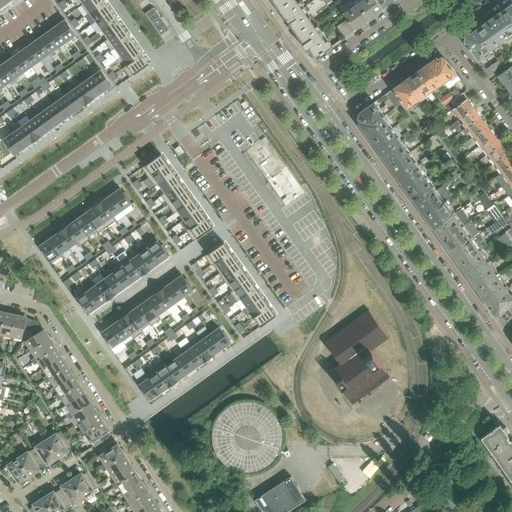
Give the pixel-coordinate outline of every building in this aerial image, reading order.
[(104,0),(87,0),(83,3),(90,12),(105,1),(104,0)] [(290,0),(271,0),(278,9),(290,0)] [(312,23),(301,9),(295,0),(290,0),(278,9),(296,34),(312,23)] [(349,34),(384,10),(382,8),(376,0),(350,0),(351,1),(342,7),(341,5),(340,6),(340,8),(342,13),(347,19),(341,23),(349,34)] [(90,12),(88,14),(94,23),(96,21),(112,10),(105,1),(90,12)] [(511,33),(511,4),(488,21),(502,40),(511,33)] [(165,23),(154,8),(145,14),(156,29),(165,23)] [(112,10),(96,21),(102,30),(118,19),(112,10)] [(65,19),(55,26),(67,42),(76,35),(65,19)] [(118,19),(102,30),(108,38),(124,27),(118,19)] [(502,40),(488,21),(467,36),(466,37),(467,37),(465,38),(465,41),(466,43),(479,61),(485,56),(483,54),(487,51),(494,61),(499,57),(495,53),(497,51),(493,47),(502,40)] [(165,23),(156,29),(161,36),(170,29),(165,23)] [(326,43),(319,33),(312,23),(296,34),(303,44),(302,45),(305,49),(308,48),(314,57),(321,54),(332,46),(328,41),(326,43)] [(349,34),(341,23),(337,26),(344,37),(349,34)] [(55,26),(47,32),(58,48),(67,42),(55,26)] [(108,38),(104,41),(111,50),(115,47),(131,36),(124,27),(108,38)] [(47,32),(38,38),(49,54),(58,48),(47,32)] [(131,36),(115,47),(121,56),(137,45),(131,36)] [(38,38),(29,44),(41,60),(49,54),(38,38)] [(29,44),(20,51),(32,67),(41,60),(29,44)] [(137,45),(121,56),(127,65),(143,54),(137,45)] [(20,51),(11,57),(23,73),(32,67),(20,51)] [(127,65),(123,68),(130,77),(149,63),(143,54),(127,65)] [(11,57),(3,63),(14,79),(23,73),(11,57)] [(457,74),(445,59),(441,57),(437,60),(436,58),(417,71),(431,91),(451,77),(452,78),(457,74)] [(495,71),(501,66),(497,61),(486,69),(488,72),(491,73),(495,71)] [(3,63),(0,65),(0,78),(5,86),(14,79),(3,63)] [(498,75),(508,69),(505,64),(502,66),(501,66),(495,71),(498,75)] [(504,84),(511,77),(511,65),(508,69),(498,75),(498,76),(500,79),(503,83),(504,84)] [(101,70),(91,76),(103,92),(112,85),(101,70)] [(431,91),(417,71),(393,89),(407,108),(431,91)] [(91,76),(83,82),(94,98),(103,92),(91,76)] [(83,82),(74,89),(85,104),(94,98),(83,82)] [(74,89),(65,95),(77,110),(85,104),(74,89)] [(400,104),(391,90),(385,95),(395,108),(400,104)] [(457,106),(467,99),(463,93),(454,100),(457,106)] [(65,95),(56,101),(68,117),(77,110),(65,95)] [(460,118),(474,108),(473,107),(474,107),(471,103),(470,103),(467,99),(457,106),(453,109),(460,118)] [(56,101),(48,108),(59,123),(68,117),(56,101)] [(448,111),(454,106),(451,101),(444,106),(448,111)] [(382,117),(377,110),(378,108),(374,102),(362,111),(362,112),(359,114),(358,118),(361,122),(358,123),(359,125),(372,144),(391,130),(386,122),(387,121),(384,116),(382,117)] [(48,108),(39,114),(50,129),(59,123),(48,108)] [(467,127),(480,117),(480,116),(478,112),(477,112),(474,108),(460,118),(467,127)] [(440,118),(437,113),(431,117),(434,122),(440,118)] [(39,114),(30,120),(41,136),(50,129),(39,114)] [(474,136),(487,126),(487,125),(484,121),(480,117),(467,127),(463,131),(466,135),(470,132),(474,136)] [(30,120),(21,127),(32,142),(41,136),(30,120)] [(446,129),(441,122),(438,124),(443,131),(446,129)] [(481,146),(494,135),(494,134),(491,130),(487,126),(474,136),(481,146)] [(21,127),(13,133),(24,148),(32,142),(21,127)] [(405,145),(401,141),(398,136),(397,137),(391,130),(372,144),(390,168),(408,154),(403,146),(405,145)] [(13,133),(4,139),(15,155),(24,148),(13,133)] [(430,144),(438,138),(435,135),(427,140),(430,144)] [(487,154),(501,144),(500,143),(501,143),(498,139),(498,140),(494,135),(481,146),(487,154)] [(458,145),(454,138),(450,141),(455,148),(458,145)] [(466,148),(473,142),(470,139),(463,144),(466,148)] [(494,164),(508,153),(507,152),(508,152),(505,148),(504,149),(501,144),(487,154),(494,164)] [(175,149),(179,155),(184,152),(179,146),(178,146),(175,149)] [(501,172),(511,164),(511,157),(511,158),(508,153),(494,164),(501,172)] [(422,169),(419,165),(415,160),(414,161),(408,154),(390,168),(407,192),(426,178),(421,171),(422,169)] [(161,155),(141,169),(148,178),(168,164),(161,155)] [(168,164),(148,178),(155,187),(158,184),(174,173),(168,164)] [(508,181),(511,178),(511,164),(501,172),(508,181)] [(469,172),(462,178),(467,185),(474,179),(469,172)] [(174,173),(158,184),(164,193),(180,181),(174,173)] [(439,194),(436,189),(433,185),(432,186),(426,178),(407,192),(425,217),(444,203),(438,195),(439,194)] [(164,193),(161,195),(167,204),(186,190),(180,181),(164,193)] [(495,191),(489,183),(483,187),(489,195),(495,191)] [(120,188),(111,194),(122,210),(131,204),(127,198),(129,197),(125,192),(123,193),(120,188)] [(186,190),(167,204),(174,213),(177,211),(193,199),(186,190)] [(475,190),(467,195),(471,201),(478,195),(475,190)] [(480,196),(478,197),(486,208),(492,204),(484,193),(480,196)] [(111,194),(102,201),(113,216),(122,210),(111,194)] [(193,199),(177,211),(184,220),(200,209),(193,199)] [(102,201),(93,207),(107,227),(116,220),(113,216),(102,201)] [(468,222),(463,215),(466,212),(463,207),(462,208),(457,212),(454,214),(445,202),(444,203),(425,217),(442,241),(463,226),(468,222)] [(93,207),(84,213),(95,229),(97,231),(98,233),(107,227),(93,207)] [(184,220),(180,223),(187,232),(206,218),(200,209),(184,220)] [(501,216),(498,212),(493,215),(496,220),(501,216)] [(84,213),(75,220),(87,235),(88,237),(97,231),(95,229),(84,213)] [(503,217),(494,223),(498,229),(503,226),(503,227),(508,224),(503,217)] [(206,218),(187,232),(193,241),(197,238),(213,227),(206,218)] [(75,220),(67,226),(78,242),(81,246),(89,239),(88,237),(87,235),(75,220)] [(494,223),(487,228),(492,234),(498,229),(494,223)] [(67,226),(58,232),(69,248),(78,242),(67,226)] [(480,250),(471,238),(463,226),(442,241),(459,265),(480,250)] [(58,232),(49,238),(60,254),(69,248),(58,232)] [(155,237),(145,243),(159,263),(169,256),(165,251),(166,250),(163,245),(161,246),(157,241),(155,237)] [(49,238),(40,245),(44,250),(42,251),(46,257),(47,256),(52,263),(62,256),(60,254),(49,238)] [(208,253),(204,256),(211,265),(213,264),(215,263),(230,251),(224,242),(208,253)] [(145,243),(137,250),(151,269),(159,263),(145,243)] [(137,250),(128,256),(142,275),(151,269),(137,250)] [(497,275),(489,263),(480,250),(459,265),(477,290),(497,275)] [(215,263),(213,264),(219,273),(237,261),(230,251),(215,263)] [(128,256),(119,262),(133,282),(142,275),(128,256)] [(237,261),(219,273),(226,283),(244,270),(237,261)] [(119,262),(110,268),(113,272),(124,288),(133,282),(119,262)] [(244,270),(226,283),(233,292),(250,279),(244,270)] [(113,272),(104,279),(116,294),(124,288),(113,272)] [(182,275),(173,281),(184,297),(193,290),(189,285),(191,284),(187,279),(185,280),(182,275)] [(511,293),(511,294),(506,287),(497,275),(477,290),(494,315),(498,315),(511,302),(511,293)] [(104,279),(96,285),(107,301),(116,294),(104,279)] [(233,292),(231,293),(237,302),(241,299),(256,287),(250,279),(233,292)] [(173,281),(164,287),(175,303),(184,297),(173,281)] [(94,283),(85,289),(87,291),(98,307),(107,301),(96,285),(94,283)] [(164,287),(155,294),(166,309),(175,303),(164,287)] [(256,287),(241,299),(247,308),(263,297),(256,287)] [(87,291),(78,298),(81,303),(80,304),(84,309),(85,308),(89,314),(98,307),(87,291)] [(155,294),(146,300),(157,316),(166,309),(155,294)] [(247,308),(243,311),(250,320),(254,317),(270,306),(263,297),(247,308)] [(146,300),(137,306),(150,324),(151,326),(160,320),(157,316),(146,300)] [(137,306),(129,313),(140,328),(141,330),(150,324),(137,306)] [(270,306),(254,317),(260,326),(276,315),(270,306)] [(371,350),(389,338),(369,310),(346,326),(325,342),(341,364),(330,372),(338,383),(342,390),(349,399),(387,372),(382,366),(381,364),(374,355),(373,353),(371,350)] [(11,335),(16,315),(5,313),(0,337),(0,338),(3,339),(4,334),(11,335)] [(129,313),(120,319),(131,335),(134,339),(143,332),(141,330),(140,328),(129,313)] [(25,338),(37,321),(27,318),(16,315),(11,335),(10,341),(13,342),(15,336),(25,338)] [(120,319),(111,325),(122,341),(131,335),(120,319)] [(50,339),(48,337),(43,329),(37,321),(25,338),(31,347),(26,350),(27,353),(32,350),(40,345),(50,339)] [(110,325),(101,331),(112,347),(121,341),(110,325)] [(219,327),(210,334),(222,350),(231,343),(227,338),(228,337),(225,331),(223,333),(219,327)] [(207,330),(199,336),(213,356),(222,350),(210,334),(207,330)] [(199,336),(190,343),(204,362),(213,356),(199,336)] [(33,362),(55,348),(50,339),(40,345),(32,350),(36,356),(31,359),(33,362)] [(190,343),(181,349),(184,353),(195,368),(204,362),(190,343)] [(44,368),(61,357),(55,348),(33,362),(35,365),(40,361),(44,368)] [(184,353),(175,359),(186,375),(195,368),(184,353)] [(3,372),(6,358),(0,356),(0,374),(8,376),(9,373),(3,372)] [(45,380),(67,366),(61,357),(44,368),(48,374),(43,377),(45,380)] [(175,359),(166,365),(178,381),(186,375),(175,359)] [(164,361),(155,368),(169,387),(178,381),(166,365),(164,361)] [(56,386),(73,375),(67,366),(45,380),(47,383),(52,380),(56,386)] [(464,366),(454,373),(462,384),(472,377),(464,366)] [(155,368),(146,374),(160,394),(169,387),(155,368)] [(8,379),(8,376),(0,374),(0,385),(2,378),(8,379)] [(146,374),(137,381),(140,385),(143,390),(142,391),(146,396),(147,395),(151,400),(160,394),(146,374)] [(57,398),(79,384),(73,375),(56,386),(60,392),(55,396),(57,398)] [(67,404),(84,393),(79,384),(57,398),(58,401),(63,398),(67,404)] [(68,416),(90,402),(84,393),(67,404),(72,410),(66,414),(68,416)] [(44,407),(39,401),(35,405),(38,410),(44,407)] [(242,401),(228,405),(217,415),(210,428),(209,442),(214,456),(223,467),(236,474),(251,475),(265,471),(276,461),(283,448),(284,434),(279,420),(270,409),(257,402),(242,401)] [(79,422),(96,411),(90,402),(68,416),(70,419),(75,416),(79,422)] [(80,435),(102,420),(96,411),(79,422),(83,429),(78,432),(80,435)] [(110,436),(107,431),(108,430),(102,420),(80,435),(82,437),(87,434),(94,446),(110,436)] [(511,456),(511,440),(508,436),(500,424),(494,428),(493,428),(489,431),(481,437),(501,464),(511,456)] [(71,447),(61,431),(48,439),(47,437),(45,438),(57,457),(67,451),(66,450),(71,447)] [(433,437),(426,433),(424,437),(430,441),(433,437)] [(57,457),(45,438),(43,440),(44,442),(32,449),(34,452),(43,465),(47,462),(48,463),(57,457)] [(102,469),(124,455),(118,445),(117,446),(114,441),(98,451),(105,463),(100,466),(102,469)] [(43,465),(34,452),(32,449),(20,457),(19,455),(17,456),(29,475),(39,469),(38,468),(43,465)] [(113,475),(130,464),(124,455),(102,469),(104,471),(109,468),(113,475)] [(29,475),(17,456),(15,458),(16,460),(4,468),(14,484),(19,481),(20,482),(29,475)] [(511,456),(501,464),(511,480),(511,456)] [(114,487),(136,473),(130,464),(113,475),(117,481),(112,484),(114,487)] [(101,493),(87,472),(82,475),(81,474),(72,480),(84,499),(86,498),(88,501),(101,493)] [(125,493),(141,482),(136,473),(114,487),(115,490),(120,486),(125,493)] [(456,486),(447,474),(435,483),(441,491),(439,493),(442,497),(443,495),(456,486)] [(286,511),(306,499),(306,498),(304,499),(296,486),(297,485),(296,484),(295,485),(290,478),(292,477),(291,476),(254,500),(255,501),(256,500),(261,507),(260,508),(261,509),(262,509),(264,511),(286,511)] [(84,499),(72,480),(63,486),(63,487),(59,490),(69,506),(81,498),(82,500),(84,499)] [(125,505),(147,491),(141,482),(125,493),(129,499),(124,502),(125,505)] [(465,499),(456,486),(443,495),(449,503),(447,505),(450,509),(452,507),(465,499)] [(59,511),(69,506),(59,490),(54,493),(53,492),(44,498),(52,511),(59,511)] [(136,511),(153,500),(147,491),(125,505),(127,508),(132,505),(136,511)] [(52,511),(44,498),(34,504),(35,505),(30,509),(32,511),(52,511)] [(154,511),(159,509),(153,500),(136,511),(154,511)] [(430,511),(424,502),(415,508),(414,506),(410,509),(411,511),(430,511)]
